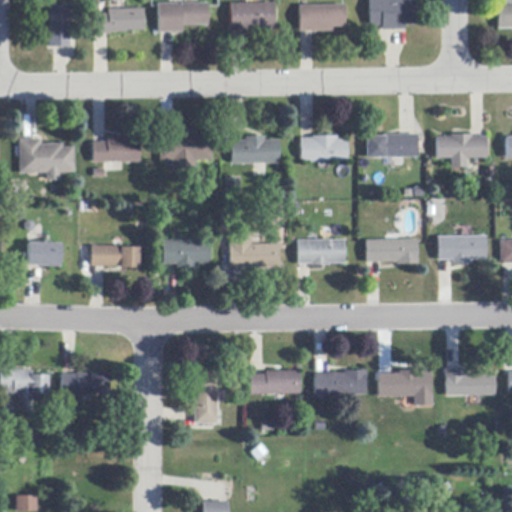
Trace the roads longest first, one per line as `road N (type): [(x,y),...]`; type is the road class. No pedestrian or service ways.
road 1 (residential): [(511,79),(0,86)]
road 2 (residential): [(511,316),(0,316)]
road 3 (residential): [(147,511),(149,322)]
